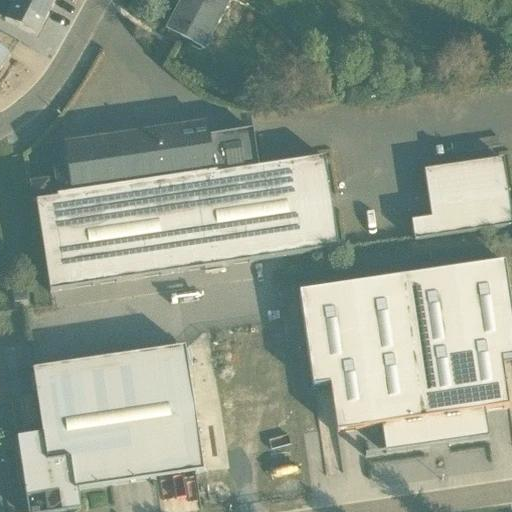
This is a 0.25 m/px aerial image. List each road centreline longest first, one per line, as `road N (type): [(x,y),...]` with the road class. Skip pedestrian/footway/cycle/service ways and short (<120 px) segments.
road 1 (unknown): [(0,360),(259,312)]
road 2 (residential): [(0,127),(44,93),(96,0)]
road 3 (unclassified): [(374,511),(511,491)]
